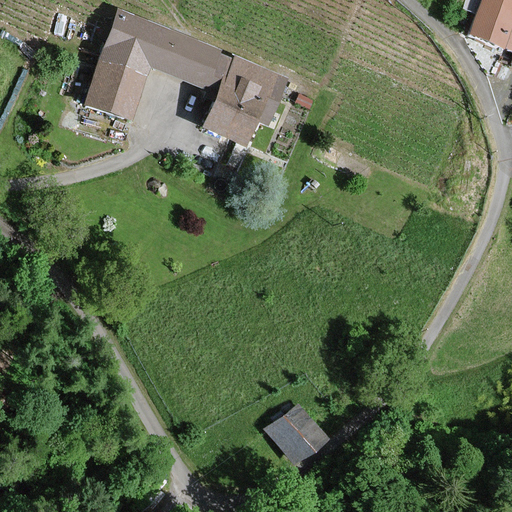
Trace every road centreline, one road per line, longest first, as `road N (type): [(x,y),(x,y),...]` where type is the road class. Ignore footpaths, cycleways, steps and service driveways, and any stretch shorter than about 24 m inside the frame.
road 1 (unclassified): [(406,0),(462,53),(501,144),(501,183),(476,253),(405,372),(265,496),(219,508),(182,480)]
road 2 (unclassified): [(182,480),(78,300),(0,225)]
